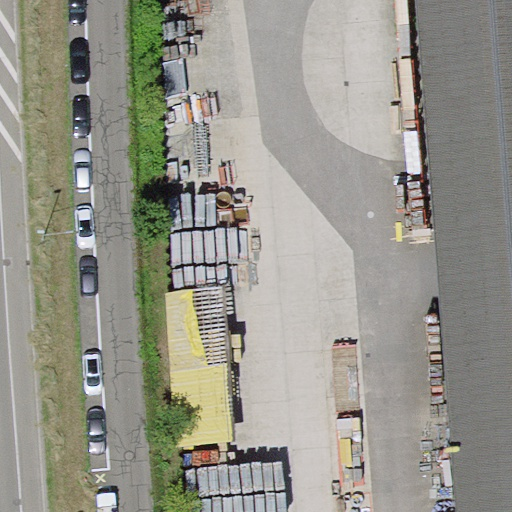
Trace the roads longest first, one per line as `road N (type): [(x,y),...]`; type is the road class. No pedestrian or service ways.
road 1 (unknown): [(355,511),(286,0)]
road 2 (residential): [(149,511),(122,0)]
